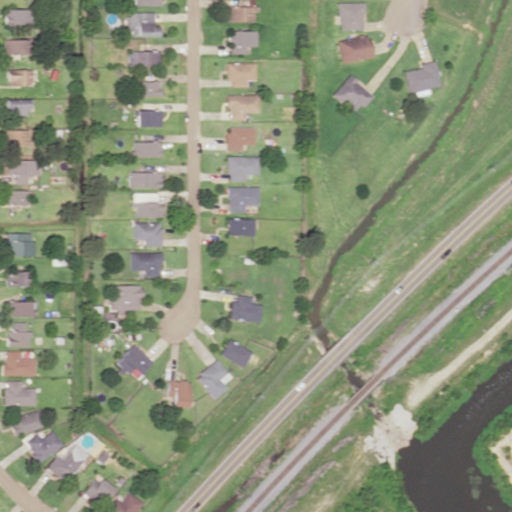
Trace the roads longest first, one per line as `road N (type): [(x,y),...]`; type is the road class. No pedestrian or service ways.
road 1 (tertiary): [(185,511),(354,330),(511,189)]
road 2 (residential): [(194,0),(196,306),(178,324)]
